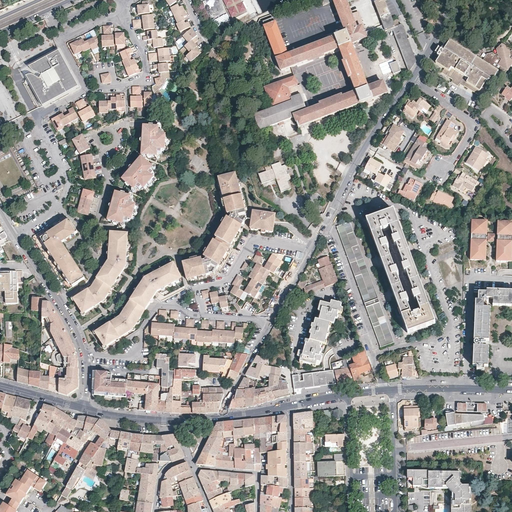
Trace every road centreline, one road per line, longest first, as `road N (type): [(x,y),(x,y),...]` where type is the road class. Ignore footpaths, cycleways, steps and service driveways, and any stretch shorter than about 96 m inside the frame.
road 1 (residential): [(310,249),(412,78)]
road 2 (residential): [(35,115),(86,89),(144,78),(144,55),(122,10)]
road 3 (tertiary): [(223,417),(172,420),(83,408)]
road 4 (residential): [(13,235),(84,355)]
road 5 (residential): [(195,288),(226,280),(257,240),(310,249)]
road 6 (residential): [(412,78),(471,123),(440,169)]
road 7 (residential): [(10,64),(122,10)]
road 8 (residential): [(393,511),(391,390)]
road 9 (tertiary): [(391,390),(511,390)]
road 10 (residential): [(167,305),(155,307),(141,327),(137,357),(84,355)]
road 11 (residential): [(103,148),(108,181),(96,222),(57,207)]
